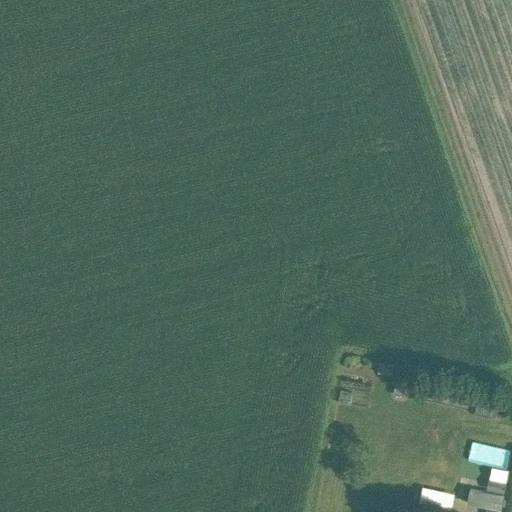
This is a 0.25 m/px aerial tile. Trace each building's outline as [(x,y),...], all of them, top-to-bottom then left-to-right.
[(379,362),(378,372),(398,375),(399,364),(379,362)] [(394,383),(392,392),(403,394),(405,385),(394,383)] [(511,448),(474,439),(469,459),(508,469),(511,454),(511,448)] [(489,477),(486,488),(503,491),(506,480),(489,477)] [(470,487),(467,502),(501,508),(504,493),(470,487)] [(421,508),(458,507),(457,488),(420,490),(421,508)]
